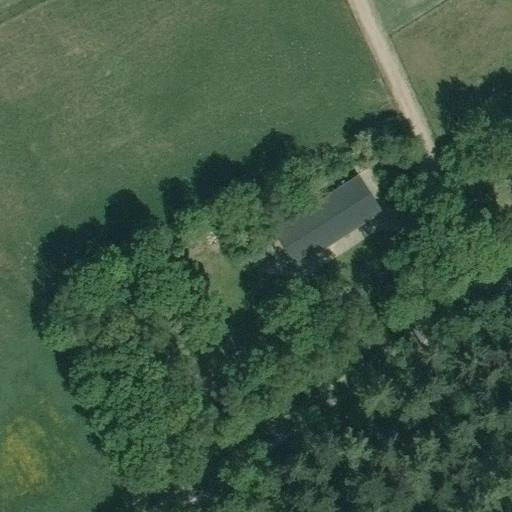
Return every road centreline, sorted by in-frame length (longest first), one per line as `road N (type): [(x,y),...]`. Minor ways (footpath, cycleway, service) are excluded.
road 1 (unclassified): [(157,511),(511,271)]
road 2 (track): [(485,289),(357,0)]
road 3 (unknown): [(341,511),(353,488),(511,378)]
